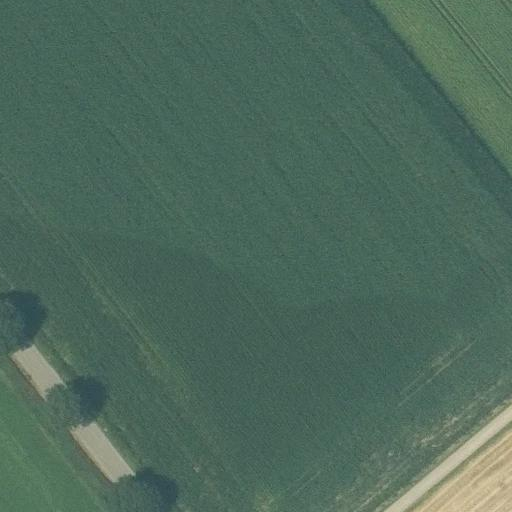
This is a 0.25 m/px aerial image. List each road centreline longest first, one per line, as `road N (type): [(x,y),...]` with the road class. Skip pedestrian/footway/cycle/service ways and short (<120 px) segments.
road 1 (tertiary): [(150,511),(0,321)]
road 2 (track): [(393,511),(511,412)]
